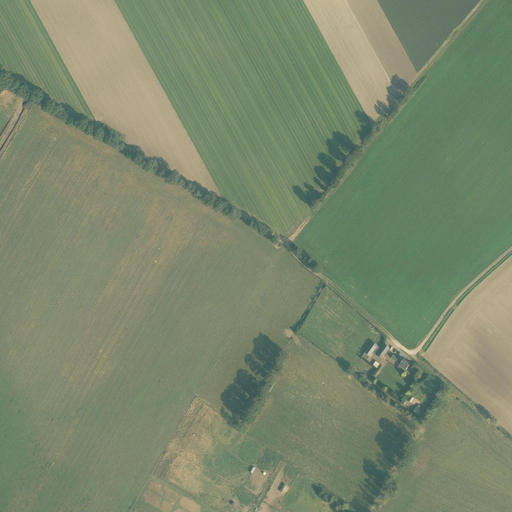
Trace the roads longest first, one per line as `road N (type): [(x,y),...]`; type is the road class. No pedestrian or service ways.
road 1 (track): [(0,76),(275,234),(412,355)]
road 2 (track): [(487,0),(286,245)]
road 3 (unclassified): [(412,355),(465,289),(511,248)]
